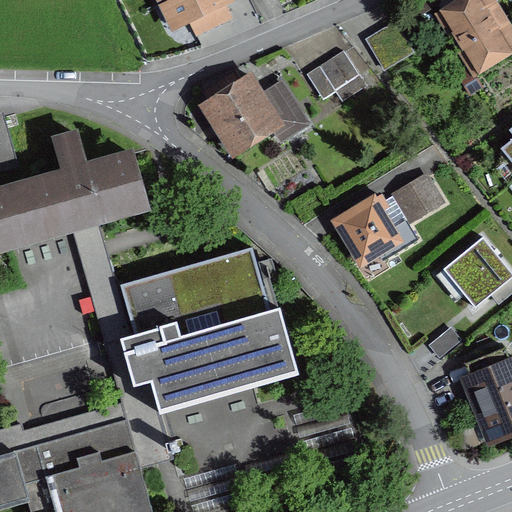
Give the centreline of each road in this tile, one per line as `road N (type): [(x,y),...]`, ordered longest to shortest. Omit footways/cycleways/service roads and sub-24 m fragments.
road 1 (residential): [(450,506),(422,432),(345,300),(254,208),(138,112)]
road 2 (unclassified): [(138,112),(200,71),(374,0)]
road 3 (residential): [(138,112),(88,97),(0,88)]
